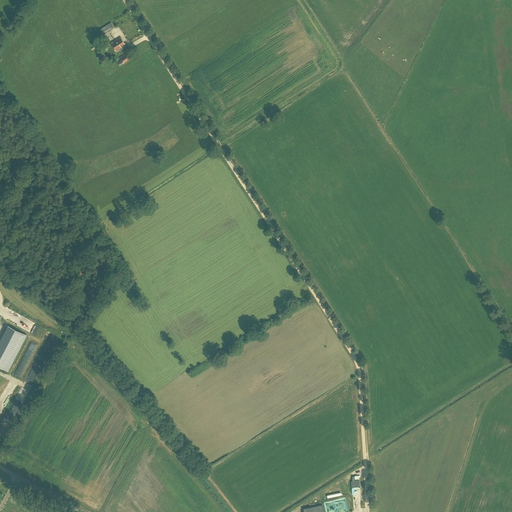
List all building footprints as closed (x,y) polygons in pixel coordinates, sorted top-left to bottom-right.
[(103,35),(114,28),(111,23),(100,30),(103,35)] [(122,50),(127,47),(125,45),(120,37),(111,43),(116,51),(119,49),(120,50),(122,49),(122,50)] [(120,67),(124,64),(131,59),(127,53),(120,57),(121,60),(118,63),(120,67)] [(0,366),(8,370),(26,335),(8,325),(0,340),(0,366)] [(49,341),(53,335),(45,330),(43,333),(41,331),(38,335),(49,341)] [(346,497),(325,500),(327,511),(342,511),(348,511),(347,501),(346,497)]
